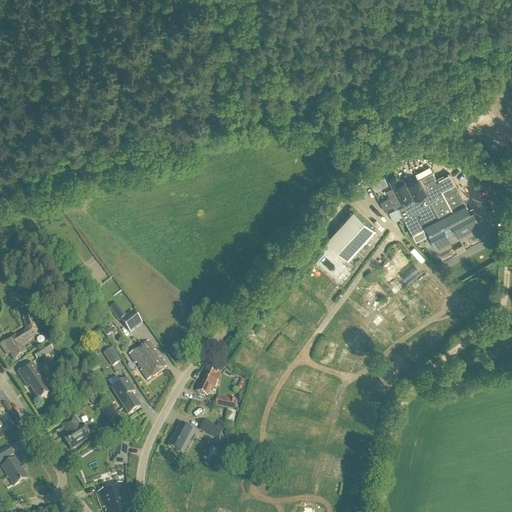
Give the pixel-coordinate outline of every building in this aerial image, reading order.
[(429,233),(436,248),(450,240),(449,237),(456,233),(458,236),(480,224),(472,209),(468,211),(464,204),(465,203),(449,172),(436,179),(431,171),(406,185),(404,181),(398,184),(395,177),(389,180),(391,185),(385,188),(389,195),(379,201),(384,210),(395,204),(396,207),(394,208),(400,218),(403,216),(415,240),(429,233)] [(325,241),(347,260),(374,230),(352,211),(325,241)] [(403,250),(391,258),(403,275),(415,267),(403,250)] [(385,276),(389,282),(401,274),(396,267),(385,276)] [(343,272),(339,279),(344,282),(348,275),(343,272)] [(325,288),(334,298),(343,290),(334,280),(325,288)] [(374,280),(365,290),(379,304),(389,294),(374,280)] [(411,285),(417,291),(422,285),(416,280),(411,285)] [(436,308),(448,296),(432,281),(420,292),(436,308)] [(482,283),(468,292),(471,296),(484,287),(482,283)] [(293,300),(299,292),(295,289),(290,297),(293,300)] [(412,290),(405,297),(412,305),(420,298),(412,290)] [(482,294),(470,302),(473,307),(485,299),(482,294)] [(404,295),(399,299),(406,312),(412,308),(404,295)] [(357,304),(362,308),(358,312),(367,320),(375,311),(362,299),(357,304)] [(10,355),(14,362),(26,354),(20,347),(33,338),(34,336),(35,331),(35,329),(34,327),(27,307),(19,309),(22,319),(21,319),(25,330),(15,337),(14,336),(0,346),(7,356),(10,355)] [(129,334),(142,324),(132,312),(126,316),(122,310),(115,316),(120,321),(129,334)] [(394,313),(388,318),(399,331),(405,327),(394,313)] [(458,321),(460,326),(465,323),(460,313),(449,318),(452,323),(458,321)] [(355,331),(359,325),(343,316),(340,322),(355,331)] [(440,324),(434,327),(443,341),(449,337),(440,324)] [(384,342),(392,334),(382,325),(374,333),(384,342)] [(348,339),(351,331),(341,327),(338,335),(348,339)] [(362,333),(353,341),(364,354),(369,350),(365,345),(369,341),(362,333)] [(252,334),(248,341),(257,346),(261,340),(252,334)] [(278,340),(271,347),(283,358),(290,351),(278,340)] [(405,348),(412,362),(427,355),(421,341),(405,348)] [(328,362),(329,357),(336,358),(338,343),(326,342),(323,361),(328,362)] [(129,357),(138,369),(157,356),(148,343),(129,357)] [(48,345),(33,355),(36,361),(52,351),(48,345)] [(120,363),(112,350),(104,355),(112,368),(120,363)] [(403,370),(409,366),(401,353),(394,358),(403,370)] [(138,369),(147,382),(151,379),(166,369),(157,356),(138,369)] [(246,371),(252,361),(243,356),(237,366),(246,371)] [(341,359),(340,365),(353,368),(354,362),(341,359)] [(46,387),(32,365),(17,375),(27,390),(29,389),(38,402),(51,394),(49,392),(52,390),(48,386),(46,387)] [(387,370),(380,376),(392,390),(399,384),(387,370)] [(196,393),(207,398),(210,391),(209,391),(211,388),(215,390),(220,380),(214,377),(215,375),(208,372),(201,387),(199,387),(196,393)] [(313,392),(319,375),(312,372),(306,390),(313,392)] [(329,378),(325,393),(331,395),(336,379),(329,378)] [(111,391),(128,416),(140,409),(132,395),(135,393),(127,381),(111,391)] [(362,390),(360,399),(371,401),(373,392),(362,390)] [(93,397),(96,402),(105,396),(102,391),(93,397)] [(285,391),(285,401),(293,402),(294,392),(285,391)] [(311,406),(312,396),(302,395),(301,404),(311,406)] [(215,407),(234,411),(236,401),(217,397),(215,407)] [(228,412),(226,423),(234,425),(236,414),(228,412)] [(282,434),(287,418),(280,416),(276,432),(282,434)] [(200,431),(217,440),(224,426),(207,418),(200,431)] [(82,426),(79,428),(73,419),(62,427),(68,436),(63,439),(71,451),(90,439),(82,426)] [(294,419),(291,434),(301,436),(305,422),(294,419)] [(312,424),(310,438),(320,440),(322,426),(312,424)] [(180,425),(168,448),(182,456),(195,433),(180,425)] [(335,443),(346,445),(348,431),(337,429),(335,443)] [(125,465),(128,443),(116,442),(113,464),(125,465)] [(8,447),(0,451),(0,463),(13,455),(8,447)] [(289,456),(288,466),(299,467),(301,457),(289,456)] [(2,469),(13,488),(27,479),(16,460),(2,469)] [(340,477),(343,464),(332,462),(330,476),(340,477)] [(307,471),(319,473),(321,466),(308,463),(307,471)] [(296,476),(296,486),(307,487),(307,476),(296,476)] [(202,477),(199,487),(214,490),(217,480),(202,477)] [(104,511),(129,511),(131,511),(122,485),(98,494),(103,510),(104,510),(104,511)] [(208,508),(210,500),(196,497),(194,505),(208,508)]
